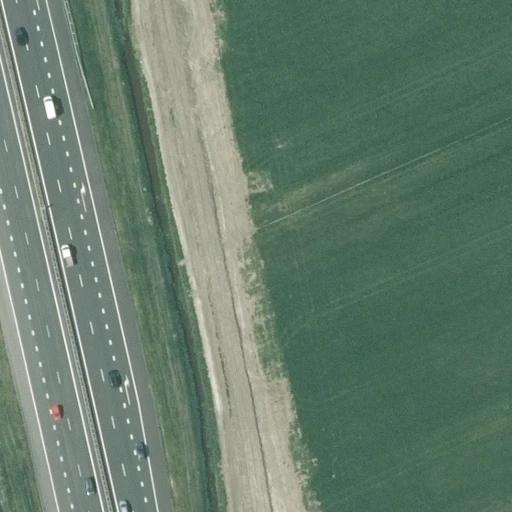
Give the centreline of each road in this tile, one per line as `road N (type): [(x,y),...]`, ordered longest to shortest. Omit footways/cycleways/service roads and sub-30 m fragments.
road 1 (motorway): [(134,511),(15,0)]
road 2 (motorway): [(0,139),(84,511)]
